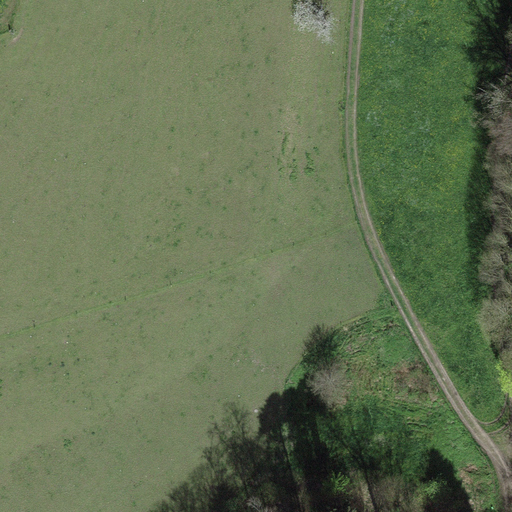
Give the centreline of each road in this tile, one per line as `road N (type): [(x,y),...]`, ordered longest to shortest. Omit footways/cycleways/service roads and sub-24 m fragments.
road 1 (track): [(359,0),(351,145),(370,234),(511,498)]
road 2 (track): [(511,355),(500,174),(511,109)]
